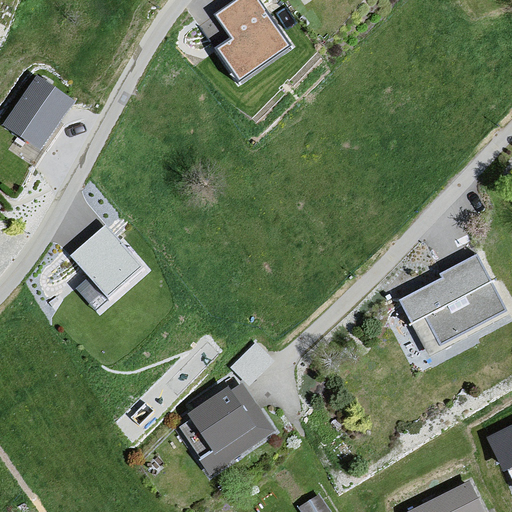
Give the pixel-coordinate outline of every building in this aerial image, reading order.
[(294,42),(265,0),(232,0),(215,12),(233,39),(219,48),(240,78),(294,42)] [(80,110),(47,90),(16,141),(49,161),(80,110)] [(147,268),(106,224),(74,254),(114,298),(147,268)] [(511,318),(484,264),(399,308),(431,368),(511,326),(511,318)] [(232,361),(250,381),(276,356),(258,337),(232,361)] [(244,387),(183,429),(218,478),(279,436),(244,387)] [(511,431),(494,440),(511,474),(511,431)] [(486,511),(474,489),(433,511),(486,511)]
